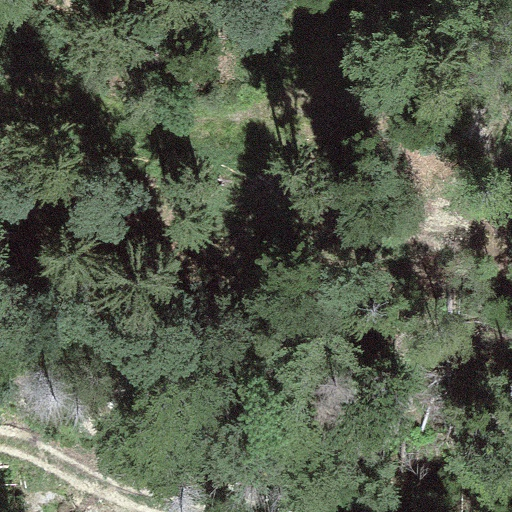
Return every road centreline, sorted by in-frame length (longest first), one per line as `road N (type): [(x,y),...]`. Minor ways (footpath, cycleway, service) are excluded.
road 1 (track): [(0,86),(181,131),(231,133),(269,123),(302,98),(322,73),(345,0)]
road 2 (track): [(0,459),(43,462),(161,511)]
